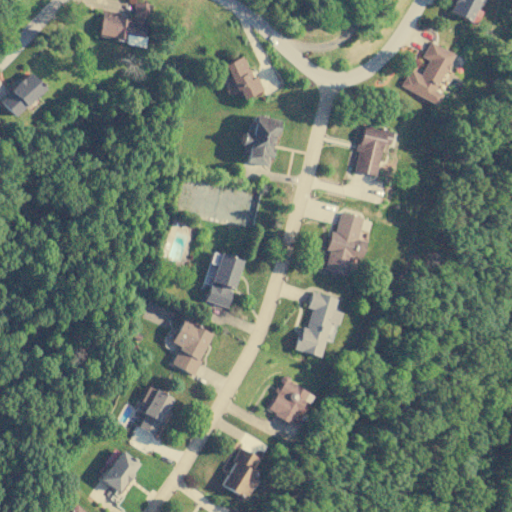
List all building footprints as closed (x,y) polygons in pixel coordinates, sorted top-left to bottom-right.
[(100,12),(95,36),(141,45),(149,3),(133,0),(129,18),(100,12)] [(477,0),(453,0),(448,11),(473,23),(478,11),(474,8),(477,0)] [(450,53),(427,41),(420,56),(426,59),(419,74),(408,68),(399,86),(434,103),(439,93),(432,89),(450,53)] [(222,63),(237,99),(261,90),(255,75),(249,77),(241,56),(222,63)] [(40,87),(26,72),(0,97),(0,105),(10,116),(40,87)] [(277,119),(247,113),(241,145),(244,146),(241,161),(268,166),(277,119)] [(372,175),(378,150),(384,151),(389,130),(361,124),(351,170),(372,175)] [(359,217),(338,211),(333,231),(330,230),(320,269),(343,275),(348,255),(358,257),(362,240),(354,238),(359,217)] [(202,300),(225,306),(239,259),(216,253),(202,300)] [(291,349),(317,356),(326,322),(335,325),(338,312),(331,310),(335,298),(309,291),(305,307),(309,308),(304,327),(297,325),(291,349)] [(210,333),(180,318),(168,341),(177,346),(168,363),(190,374),(210,333)] [(263,409),(287,423),(306,391),(282,377),(263,409)] [(135,426),(151,434),(171,398),(147,385),(139,400),(146,404),(135,426)] [(217,484),(241,498),(248,488),(242,485),(258,458),(239,447),(217,484)] [(137,463),(119,450),(98,478),(116,492),(137,463)] [(82,511),(72,503),(63,511),(60,511),(58,510),(56,511),(82,511)]
